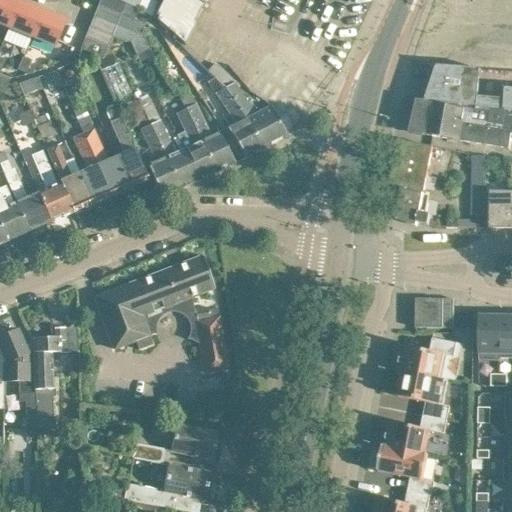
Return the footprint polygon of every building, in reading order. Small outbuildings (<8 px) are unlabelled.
[(13,0),(0,0),(0,24),(8,28),(19,2),(13,0)] [(137,8),(117,0),(99,0),(97,6),(133,19),(137,8)] [(166,0),(156,20),(184,45),(204,6),(207,0),(166,0)] [(511,0),(442,0),(437,67),(480,69),(481,62),(511,64),(511,0)] [(19,2),(8,28),(32,37),(42,12),(41,11),(30,6),(19,2)] [(97,6),(93,17),(116,26),(140,36),(144,24),(133,19),(97,6)] [(42,12),(32,37),(55,47),(65,21),(53,16),(42,12)] [(89,27),(111,37),(116,26),(93,17),(89,27)] [(116,26),(111,37),(125,42),(129,40),(140,36),(116,26)] [(89,27),(84,39),(107,48),(111,37),(89,27)] [(80,50),(94,55),(108,50),(107,48),(84,39),(80,50)] [(108,50),(94,55),(99,71),(118,63),(108,50)] [(24,57),(18,70),(27,74),(33,60),(24,57)] [(214,63),(209,68),(215,74),(220,69),(214,63)] [(478,97),(480,69),(437,67),(424,101),(477,107),(478,97)] [(55,70),(44,74),(50,91),(62,86),(55,70)] [(223,73),(217,77),(245,120),(262,149),(288,136),(270,106),(255,115),(233,83),(223,73)] [(36,77),(18,84),(23,96),(41,88),(36,77)] [(217,77),(209,82),(236,125),(228,129),(245,158),(262,149),(245,120),(217,77)] [(187,85),(175,92),(185,109),(216,172),(234,163),(219,134),(210,138),(195,105),(199,103),(187,85)] [(503,111),(511,111),(511,89),(505,89),(504,99),(503,109),(503,111)] [(148,93),(138,98),(148,120),(158,116),(148,93)] [(490,108),(503,109),(504,99),(491,98),(490,108)] [(511,111),(503,111),(503,109),(490,108),(477,107),(424,101),(420,101),(412,133),(508,149),(511,133),(511,111)] [(86,106),(73,111),(80,127),(92,122),(86,106)] [(117,108),(107,113),(124,153),(116,157),(130,188),(148,180),(117,108)] [(142,109),(132,113),(137,126),(147,122),(142,109)] [(176,135),(183,150),(198,181),(216,172),(185,109),(176,113),(184,131),(176,135)] [(48,114),(33,120),(42,141),(57,135),(48,114)] [(159,120),(150,124),(167,158),(180,188),(198,181),(183,150),(175,154),(159,120)] [(148,166),(161,197),(180,188),(167,158),(150,124),(138,129),(155,163),(148,166)] [(83,134),(111,196),(130,188),(116,157),(109,160),(95,129),(83,134)] [(86,170),(79,173),(92,204),(111,196),(83,134),(73,139),(86,170)] [(433,147),(410,143),(398,141),(383,216),(396,219),(396,220),(417,227),(418,224),(428,226),(429,225),(430,216),(426,215),(430,196),(424,194),(433,147)] [(46,150),(60,183),(73,212),(92,204),(79,173),(73,159),(64,163),(57,146),(46,150)] [(49,223),(73,212),(60,183),(56,185),(42,152),(31,157),(45,189),(37,193),(49,223)] [(471,166),(485,167),(485,165),(485,157),(471,156),(471,164),(471,166)] [(8,160),(0,163),(0,165),(16,202),(28,232),(49,223),(37,193),(27,197),(14,168),(12,169),(8,160)] [(471,176),(484,177),(485,169),(485,167),(471,166),(471,168),(471,176)] [(0,227),(6,241),(28,232),(16,202),(12,204),(4,185),(0,186),(0,227)] [(489,228),(510,229),(511,192),(490,191),(489,228)] [(470,209),(470,217),(484,217),(484,209),(470,209)] [(475,221),(458,221),(458,228),(475,229),(475,221)] [(149,335),(156,333),(156,330),(156,329),(156,326),(156,324),(157,322),(158,320),(159,319),(161,317),(163,315),(164,315),(166,314),(168,313),(170,313),(173,312),(175,313),(177,313),(178,313),(180,314),(181,315),(183,316),(184,317),(186,319),(187,321),(188,323),(189,325),(189,327),(189,329),(189,330),(189,332),(189,335),(187,337),(187,339),(198,343),(193,314),(190,298),(214,289),(202,256),(95,297),(101,313),(114,349),(135,342),(138,350),(152,345),(149,335)] [(439,300),(416,299),(415,328),(439,329),(439,300)] [(453,300),(439,300),(439,329),(453,329),(453,313),(453,300)] [(193,314),(198,343),(204,373),(227,369),(217,309),(208,310),(208,307),(194,310),(195,314),(193,314)] [(501,318),(480,317),(479,361),(500,361),(500,359),(501,318)] [(511,359),(511,317),(501,318),(500,359),(511,359)] [(51,338),(33,338),(34,394),(35,403),(35,426),(53,425),(51,353),(60,353),(59,341),(64,341),(64,328),(53,329),(51,329),(51,338)] [(0,337),(0,350),(3,356),(3,361),(2,385),(19,384),(19,394),(30,394),(29,352),(27,353),(17,330),(0,337)] [(443,381),(443,379),(448,356),(454,357),(456,344),(432,339),(430,352),(402,347),(397,372),(402,374),(402,372),(443,381)] [(402,372),(402,374),(398,397),(426,403),(423,416),(447,421),(450,407),(443,406),(448,381),(443,379),(443,381),(402,372)] [(491,387),(499,387),(499,375),(491,375),(491,387)] [(507,375),(499,375),(499,387),(507,387),(507,375)] [(35,403),(25,403),(26,426),(35,426),(35,403)] [(478,408),(478,416),(490,416),(490,408),(478,408)] [(389,423),(384,446),(425,455),(430,431),(444,434),(447,421),(423,416),(420,429),(389,423)] [(490,416),(478,416),(478,424),(490,424),(490,416)] [(170,452),(212,460),(217,433),(175,425),(170,452)] [(80,431),(66,431),(66,445),(80,445),(80,431)] [(132,445),(130,459),(161,465),(164,451),(132,445)] [(410,478),(408,492),(430,496),(431,496),(434,483),(423,480),(428,455),(425,455),(384,446),(382,446),(377,472),(410,478)] [(477,451),(477,459),(489,459),(489,451),(477,451)] [(471,461),(471,471),(481,471),(481,461),(477,461),(472,461),(471,461)] [(155,506),(171,509),(171,508),(166,507),(169,493),(204,500),(209,473),(168,465),(162,491),(127,484),(124,500),(130,501),(155,506)] [(426,511),(430,496),(408,492),(405,505),(377,499),(374,511),(426,511)] [(477,494),(477,503),(487,503),(489,503),(489,494),(477,494)] [(153,511),(155,506),(130,501),(128,511),(153,511)] [(511,511),(511,502),(506,502),(503,502),(503,511),(511,511)] [(486,511),(487,503),(477,503),(476,511),(486,511)]
